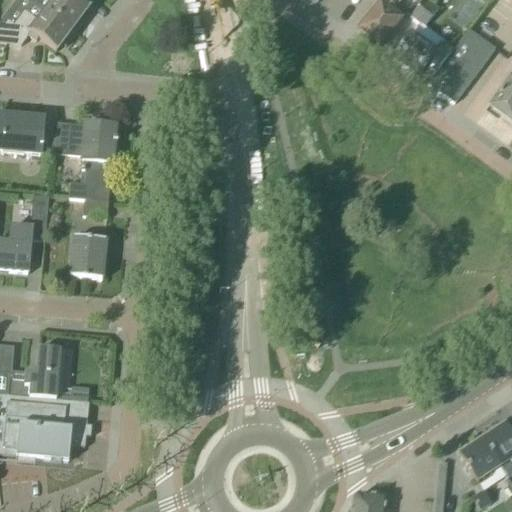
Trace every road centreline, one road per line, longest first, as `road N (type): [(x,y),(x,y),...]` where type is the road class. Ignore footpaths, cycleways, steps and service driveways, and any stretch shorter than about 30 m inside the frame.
road 1 (residential): [(273,0),(511,176)]
road 2 (residential): [(24,511),(124,464),(136,318)]
road 3 (tertiary): [(245,336),(232,107)]
road 4 (residential): [(136,318),(158,100)]
road 5 (tertiary): [(387,434),(511,363)]
road 6 (residential): [(0,306),(136,318)]
